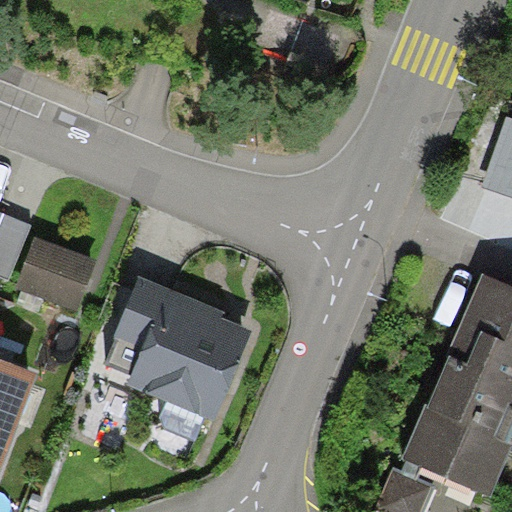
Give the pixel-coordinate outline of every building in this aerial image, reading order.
[(29,226),(0,214),(0,277),(7,280),(29,226)] [(86,263),(34,244),(17,290),(68,309),(86,263)] [(511,292),(480,280),(407,460),(489,493),(511,437),(511,292)] [(242,329),(133,286),(98,375),(206,418),(242,329)] [(0,455),(31,373),(0,361),(0,455)] [(424,511),(434,489),(394,473),(378,511),(424,511)]
